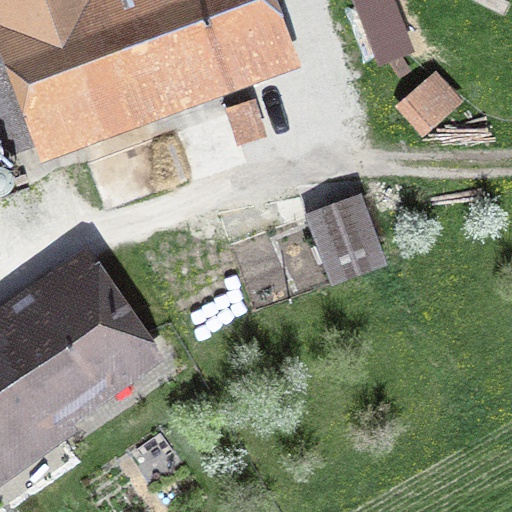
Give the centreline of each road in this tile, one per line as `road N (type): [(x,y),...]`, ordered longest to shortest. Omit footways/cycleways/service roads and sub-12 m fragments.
road 1 (track): [(390,178),(310,178),(232,192),(0,291)]
road 2 (track): [(390,178),(511,182)]
